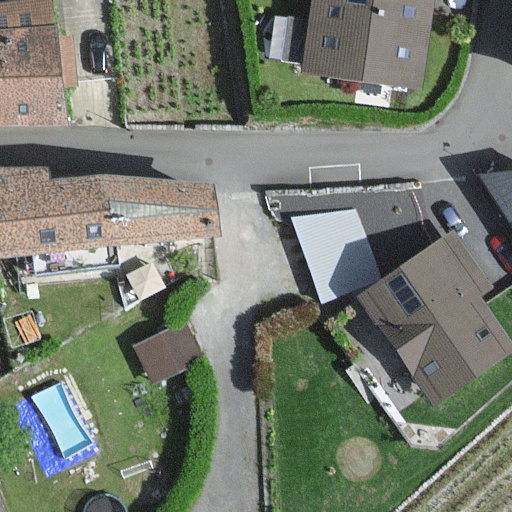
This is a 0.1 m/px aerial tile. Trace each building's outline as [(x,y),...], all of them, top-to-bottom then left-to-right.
[(315,0),(306,68),(417,85),(430,0),(315,0)] [(0,123),(63,116),(59,82),(74,81),(69,38),(54,40),(52,26),(50,3),(0,8),(0,123)] [(215,240),(213,185),(101,179),(49,181),(43,181),(42,168),(0,169),(0,247),(104,244),(215,240)] [(511,176),(487,181),(511,219),(511,176)] [(487,287),(451,236),(425,254),(365,297),(438,399),(511,348),(474,297),(487,287)] [(200,358),(185,326),(139,347),(153,378),(200,358)]
